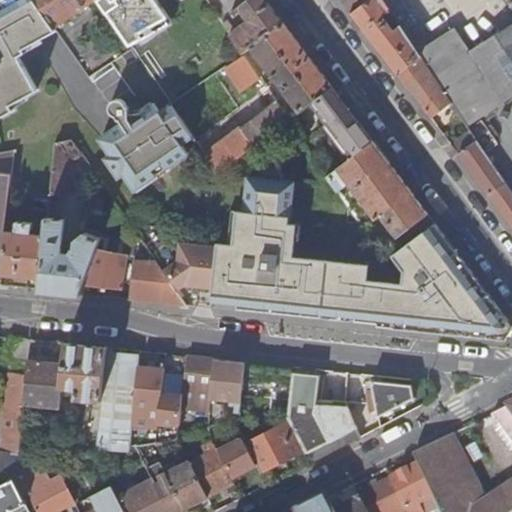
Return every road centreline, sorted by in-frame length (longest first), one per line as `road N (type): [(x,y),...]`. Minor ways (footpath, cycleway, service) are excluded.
road 1 (residential): [(0,302),(112,313),(202,335),(511,370)]
road 2 (residential): [(511,278),(302,0)]
road 3 (residential): [(255,511),(511,375)]
